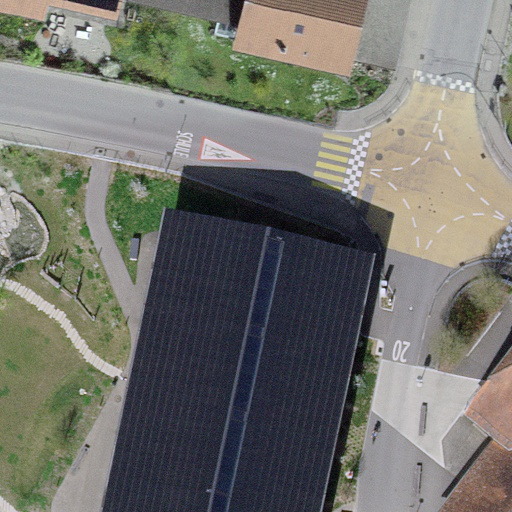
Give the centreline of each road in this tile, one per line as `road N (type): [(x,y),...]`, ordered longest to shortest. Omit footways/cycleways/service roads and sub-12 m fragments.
road 1 (residential): [(425,179),(0,97)]
road 2 (residential): [(375,511),(393,324),(425,179)]
road 3 (residential): [(425,179),(461,0)]
